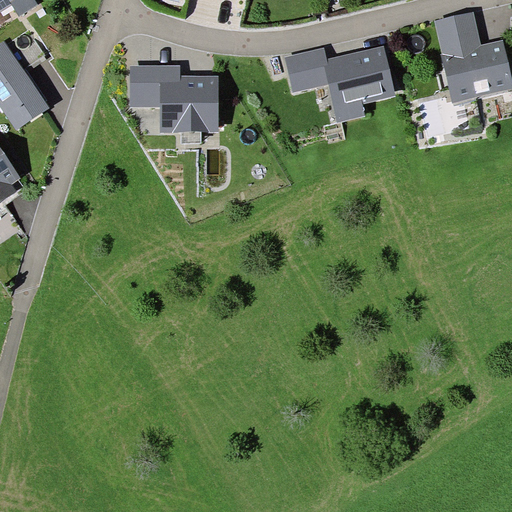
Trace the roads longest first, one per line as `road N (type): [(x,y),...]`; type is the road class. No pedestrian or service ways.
road 1 (residential): [(0,402),(111,11)]
road 2 (residential): [(111,11),(249,44),(446,0)]
